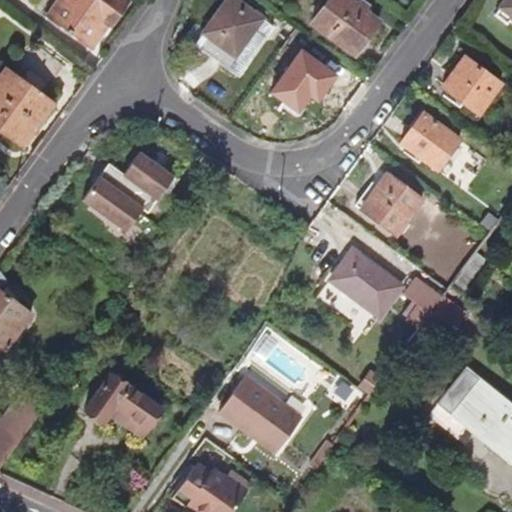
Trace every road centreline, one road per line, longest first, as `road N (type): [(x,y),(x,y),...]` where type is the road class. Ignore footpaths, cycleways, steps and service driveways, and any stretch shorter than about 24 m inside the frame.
road 1 (residential): [(449,0),(355,135),(323,159),(280,164),(240,155)]
road 2 (residential): [(0,233),(123,65)]
road 3 (residential): [(240,155),(123,65)]
